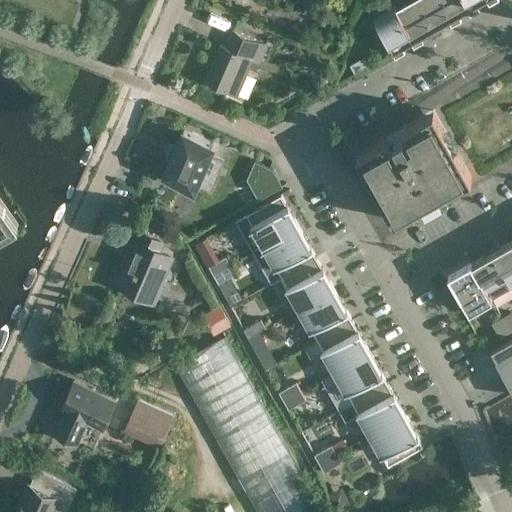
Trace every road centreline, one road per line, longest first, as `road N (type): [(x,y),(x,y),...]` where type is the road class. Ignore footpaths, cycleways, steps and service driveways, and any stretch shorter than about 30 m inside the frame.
road 1 (residential): [(0,406),(179,0)]
road 2 (residential): [(384,279),(313,148),(313,125),(321,112),(511,12)]
road 3 (unclassified): [(511,509),(384,279)]
road 4 (residential): [(384,279),(511,209)]
